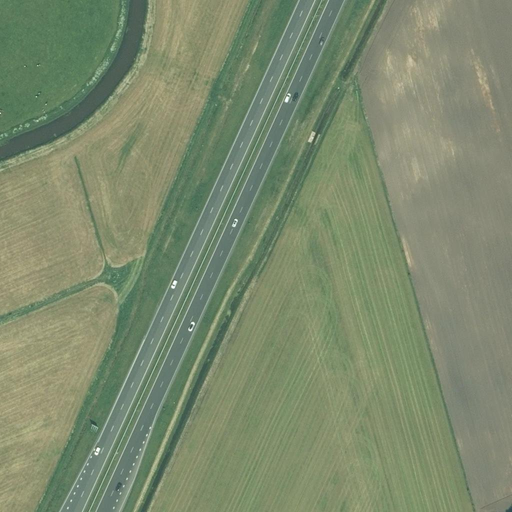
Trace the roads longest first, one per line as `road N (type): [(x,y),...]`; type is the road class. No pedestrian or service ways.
road 1 (trunk): [(307,0),(73,511)]
road 2 (trunk): [(103,511),(336,0)]
